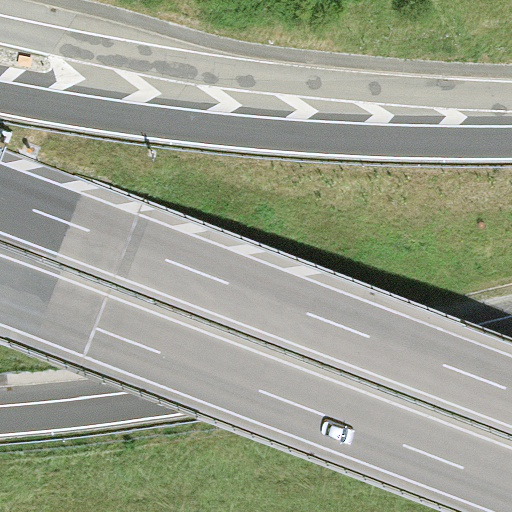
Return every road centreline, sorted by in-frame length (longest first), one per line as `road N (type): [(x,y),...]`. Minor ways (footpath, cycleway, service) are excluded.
road 1 (motorway): [(511,390),(0,196)]
road 2 (motorway): [(0,292),(511,486)]
road 3 (secondary): [(0,418),(338,370),(511,328)]
road 4 (secondary): [(511,95),(256,77),(0,28)]
road 5 (motorway): [(511,142),(301,138),(0,101)]
